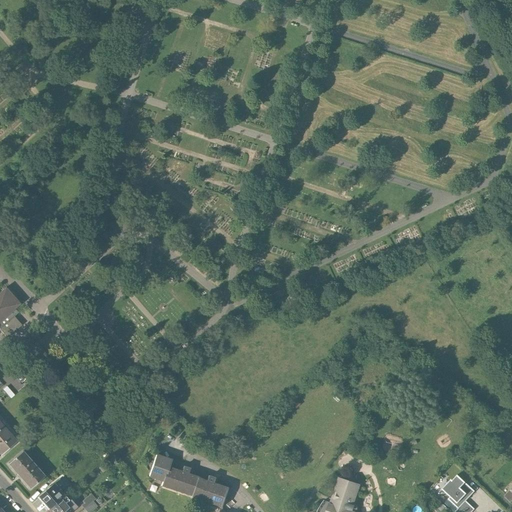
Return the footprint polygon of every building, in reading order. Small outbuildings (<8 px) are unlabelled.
[(21,307),(6,289),(0,294),(0,331),(7,340),(22,327),(14,318),(18,315),(15,312),(21,307)] [(0,455),(1,456),(17,441),(0,421),(0,455)] [(23,450),(8,464),(30,489),(45,475),(23,450)] [(164,482),(169,467),(172,460),(157,455),(150,477),(164,482)] [(104,463),(99,468),(103,472),(109,467),(104,463)] [(191,496),(198,477),(188,474),(189,469),(183,467),(182,472),(169,467),(164,482),(163,486),(191,496)] [(465,501),(474,492),(457,475),(452,481),(451,480),(441,490),(450,497),(448,500),(458,509),(465,501)] [(209,481),(198,477),(191,496),(222,506),(228,488),(214,483),(216,479),(210,477),(209,481)] [(353,511),(355,506),(353,505),(360,485),(339,478),(330,504),(324,502),(321,505),(319,510),(317,511),(353,511)] [(54,482),(37,497),(48,509),(66,494),(54,482)] [(92,492),(80,503),(84,508),(93,500),(96,497),(92,492)] [(69,498),(66,494),(48,509),(50,511),(69,511),(78,505),(71,497),(69,498)] [(93,500),(84,508),(88,511),(90,511),(98,505),(93,500)] [(465,501),(458,509),(455,511),(471,511),(474,509),(465,501)]
